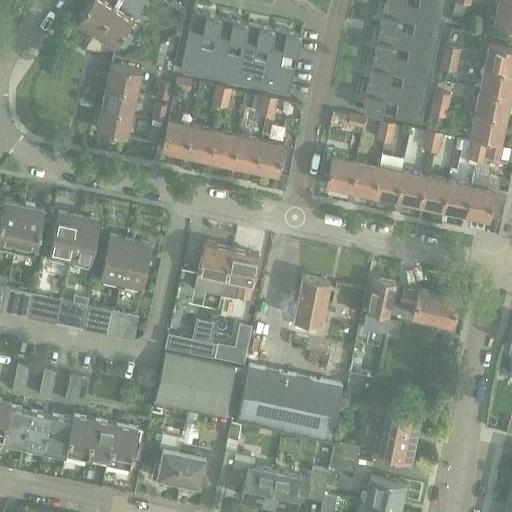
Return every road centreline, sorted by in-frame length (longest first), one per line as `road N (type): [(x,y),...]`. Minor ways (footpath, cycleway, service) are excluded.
road 1 (residential): [(295,221),(39,160),(0,137)]
road 2 (residential): [(456,511),(493,265)]
road 3 (residential): [(343,0),(295,221)]
road 4 (residential): [(493,265),(295,221)]
road 5 (residential): [(137,511),(0,482)]
